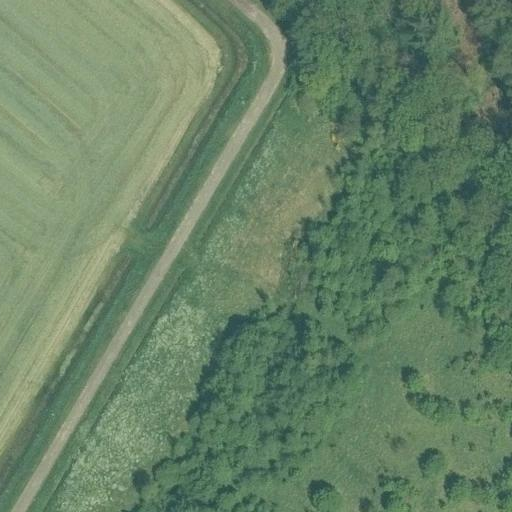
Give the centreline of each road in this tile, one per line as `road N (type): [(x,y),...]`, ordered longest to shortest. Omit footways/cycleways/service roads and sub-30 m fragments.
road 1 (unclassified): [(234,0),(279,42),(281,66),(19,511)]
road 2 (track): [(298,40),(511,266)]
